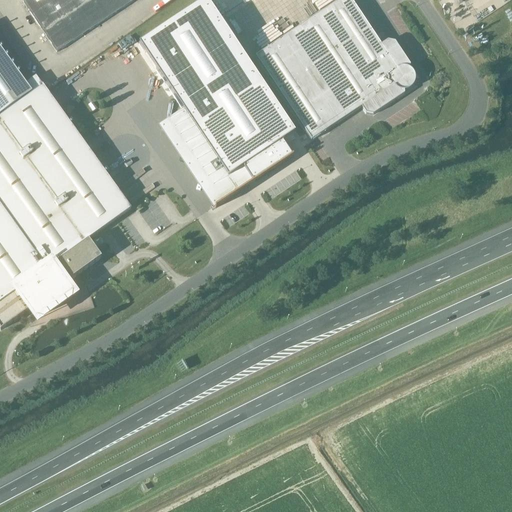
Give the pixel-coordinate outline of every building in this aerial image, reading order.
[(21,0),(56,53),(135,0),(21,0)] [(205,0),(138,44),(227,178),(242,169),(250,180),(257,181),(293,157),(292,156),(291,156),(282,143),(283,142),(282,142),(295,134),(205,0)] [(410,70),(409,69),(410,66),(394,43),(387,41),(381,46),(350,0),(340,0),(255,57),(311,141),(361,108),(365,114),(373,116),(404,95),(404,91),(405,91),(406,91),(408,90),(410,89),(411,88),(412,87),(413,86),(414,85),(414,84),(414,83),(415,81),(415,80),(415,79),(415,78),(414,76),(414,75),(414,74),(413,73),(413,72),(411,71),(411,70),(410,70)] [(0,303),(88,240),(131,210),(36,76),(25,84),(0,48),(0,303)] [(135,209),(145,203),(141,196),(131,203),(135,209)] [(88,240),(0,303),(0,329),(0,331),(30,310),(36,318),(69,295),(68,292),(71,291),(69,286),(66,286),(66,284),(101,259),(88,240)] [(148,287),(159,277),(151,268),(139,278),(148,287)] [(133,272),(119,280),(130,297),(143,289),(133,272)] [(107,291),(120,284),(117,279),(105,286),(107,291)]
